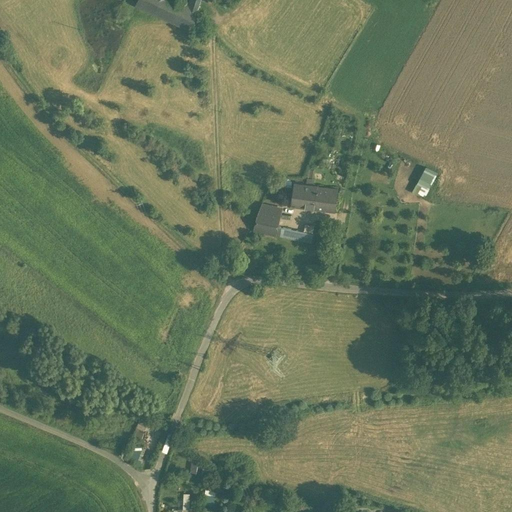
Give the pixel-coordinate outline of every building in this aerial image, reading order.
[(195,19),(153,0),(138,0),(136,5),(190,30),(195,19)] [(190,0),(189,4),(199,8),(201,0),(190,0)] [(438,174),(426,167),(413,191),(425,197),(438,174)] [(338,189),(295,183),(292,205),(335,211),(338,189)] [(261,203),(258,215),(280,220),(283,207),(261,203)] [(280,220),(258,215),(255,231),(277,236),(279,226),(280,220)] [(306,223),(305,231),(314,233),(316,225),(306,223)] [(305,231),(279,226),(277,236),(312,243),(314,233),(305,231)] [(138,427),(147,430),(149,421),(140,419),(138,427)] [(191,471),(197,472),(200,459),(194,458),(191,471)] [(207,486),(207,504),(218,504),(218,486),(207,486)] [(191,508),(192,493),(185,492),(185,509),(176,508),(176,511),(190,511),(191,508)]
